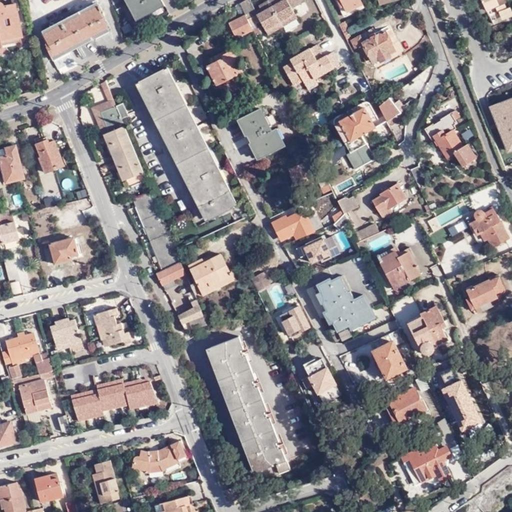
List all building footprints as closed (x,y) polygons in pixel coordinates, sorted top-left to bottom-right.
[(0,42),(0,39),(0,37),(20,34),(21,33),(14,1),(3,3),(2,1),(0,0),(0,43),(1,44),(0,42)] [(162,0),(125,0),(142,29),(170,14),(162,0)] [(247,0),(240,4),(246,17),(251,27),(261,23),(265,30),(280,22),(294,15),(292,9),(304,2),(302,0),(268,0),(258,6),(260,9),(256,11),(250,0),(247,0)] [(337,0),(340,5),(344,3),(347,11),(362,3),(360,0),(337,0)] [(484,0),(489,12),(508,1),(507,0),(484,0)] [(100,6),(98,2),(79,11),(50,25),(53,30),(45,34),(44,35),(49,44),(47,45),(48,47),(47,47),(52,57),(109,29),(104,21),(105,21),(104,18),(105,17),(103,14),(104,14),(100,6)] [(294,15),(280,22),(282,26),(296,18),(294,15)] [(234,40),(253,31),(253,30),(251,27),(246,17),(228,26),(234,40)] [(344,35),(347,33),(351,31),(345,20),(339,23),(344,35)] [(267,34),(282,26),(280,22),(265,30),(267,34)] [(253,30),(253,31),(256,36),(261,33),(258,28),(253,30)] [(110,32),(109,29),(52,57),(54,61),(70,52),(110,32)] [(387,55),(385,51),(392,47),(384,29),(370,35),(372,38),(363,42),(359,36),(351,40),(355,47),(357,46),(365,61),(369,59),(376,56),(378,60),(379,62),(388,57),(387,55)] [(20,34),(0,37),(0,39),(0,42),(21,38),(20,34)] [(313,78),(340,64),(334,52),(327,56),(326,54),(324,56),(317,45),(290,59),(292,63),(283,67),(293,87),(303,82),(312,77),(313,78)] [(232,51),(224,55),(223,52),(206,61),(217,84),(242,73),(232,51)] [(70,52),(54,61),(58,69),(74,60),(70,52)] [(167,73),(163,74),(175,98),(179,96),(167,73)] [(197,143),(186,121),(175,98),(163,74),(147,83),(213,218),(229,210),(219,189),(207,165),(197,143)] [(274,88),(280,84),(274,74),(268,77),(274,88)] [(312,77),(303,82),(308,91),(317,86),(313,78),(312,77)] [(110,103),(115,100),(109,88),(104,89),(110,103)] [(179,96),(175,98),(186,121),(190,119),(179,96)] [(380,106),(388,122),(390,126),(394,123),(392,118),(398,115),(401,113),(400,111),(396,103),(392,97),(380,106)] [(148,180),(123,119),(118,107),(115,100),(110,103),(94,110),(104,135),(109,133),(112,142),(116,151),(119,158),(124,170),(127,179),(131,188),(148,180)] [(511,100),(491,108),(508,154),(511,152),(511,100)] [(125,104),(118,107),(123,119),(129,116),(125,104)] [(260,107),(240,117),(259,158),(285,145),(276,127),(270,129),(260,107)] [(371,142),(392,131),(390,126),(388,122),(377,128),(367,109),(337,125),(352,152),(356,150),(364,165),(375,159),(363,135),(366,133),(371,142)] [(454,130),(454,132),(457,130),(455,126),(458,124),(457,122),(461,119),(456,110),(442,119),(442,120),(435,124),(434,124),(426,129),(431,137),(441,130),(445,136),(454,130)] [(186,121),(197,143),(201,141),(190,119),(186,121)] [(445,136),(441,130),(431,137),(431,138),(434,142),(437,140),(447,157),(456,153),(466,170),(478,163),(468,145),(464,147),(454,132),(454,130),(445,136)] [(43,135),(34,138),(41,156),(39,157),(45,172),(63,166),(54,141),(48,143),(46,137),(44,137),(43,135)] [(197,143),(207,165),(211,163),(201,141),(197,143)] [(112,142),(108,144),(112,153),(116,151),(112,142)] [(0,155),(0,164),(2,165),(6,183),(24,178),(17,145),(6,148),(8,155),(0,157),(0,155)] [(124,170),(119,158),(114,160),(119,171),(124,170)] [(207,165),(219,189),(223,186),(211,163),(207,165)] [(308,163),(290,168),(298,191),(316,185),(308,163)] [(421,166),(420,166),(412,170),(419,183),(427,179),(421,166)] [(123,181),(127,179),(124,170),(119,171),(123,181)] [(322,187),(330,183),(324,171),(316,175),(322,187)] [(382,192),(374,197),(385,217),(394,212),(391,207),(407,197),(398,181),(389,186),(389,185),(385,184),(382,186),(382,189),(382,190),(381,191),(382,192)] [(325,192),(333,189),(330,183),(322,187),(325,192)] [(233,208),(223,186),(219,189),(229,210),(233,208)] [(136,199),(165,270),(181,263),(152,193),(136,199)] [(347,194),(338,198),(344,210),(345,214),(348,211),(358,206),(352,195),(351,196),(347,194)] [(8,209),(0,212),(0,214),(2,222),(12,219),(8,209)] [(286,215),(273,222),(282,240),(295,234),(297,239),(314,231),(303,209),(287,217),(286,215)] [(337,216),(339,219),(345,214),(344,210),(337,216)] [(469,218),(468,220),(469,221),(479,243),(489,239),(494,247),(511,238),(498,211),(491,214),(492,216),(489,218),(485,210),(471,217),(470,217),(469,218)] [(345,214),(339,219),(335,224),(339,232),(353,220),(348,211),(345,214)] [(2,227),(0,219),(0,237),(1,237),(2,244),(19,239),(16,223),(2,227)] [(414,221),(407,225),(413,236),(420,232),(414,221)] [(358,231),(362,240),(379,232),(375,224),(358,231)] [(322,231),(314,235),(315,239),(322,236),(324,235),(322,231)] [(328,250),(322,236),(315,239),(306,243),(307,244),(298,249),(302,257),(308,254),(313,263),(321,259),(322,261),(331,257),(328,250)] [(47,263),(54,261),(70,256),(80,254),(78,246),(75,246),(73,238),(49,244),(50,248),(44,250),(47,263)] [(366,248),(360,251),(367,264),(374,260),(366,248)] [(390,254),(391,256),(383,261),(394,286),(410,278),(410,280),(422,274),(412,252),(401,258),(397,250),(390,254)] [(193,287),(194,291),(202,288),(210,284),(211,286),(232,276),(222,255),(206,264),(193,270),(200,283),(193,287)] [(192,270),(193,270),(206,264),(203,258),(189,264),(192,270)] [(183,262),(181,263),(165,270),(158,274),(164,285),(173,281),(187,275),(183,262)] [(263,271),(253,277),(260,289),(270,283),(263,271)] [(327,298),(325,299),(338,329),(348,324),(358,320),(360,325),(376,317),(366,294),(356,298),(344,274),(334,279),(333,276),(320,282),(327,298)] [(232,276),(211,286),(213,290),(234,280),(232,276)] [(410,278),(394,286),(395,288),(411,281),(410,280),(410,278)] [(473,310),(480,307),(499,299),(497,294),(506,290),(500,278),(491,282),(491,280),(481,285),(481,283),(468,289),(471,298),(468,299),(473,310)] [(287,280),(272,293),(281,304),(296,292),(287,280)] [(11,281),(12,293),(20,293),(20,281),(11,281)] [(175,286),(173,281),(164,285),(166,290),(175,286)] [(183,295),(194,291),(193,287),(191,283),(184,286),(185,289),(181,290),(183,295)] [(210,284),(202,288),(204,294),(213,290),(211,286),(210,284)] [(197,298),(204,294),(202,288),(194,291),(197,298)] [(499,299),(480,307),(483,312),(501,304),(499,299)] [(179,317),(186,331),(209,326),(198,301),(193,304),(195,309),(179,317)] [(283,313),(276,316),(286,339),(310,328),(299,303),(282,311),(283,313)] [(435,345),(437,344),(447,339),(442,328),(446,325),(437,306),(422,313),(423,316),(409,323),(423,352),(424,353),(426,353),(428,354),(430,353),(432,352),(434,351),(435,349),(435,347),(435,345)] [(100,322),(96,323),(101,340),(103,339),(105,347),(131,339),(129,332),(125,333),(122,322),(117,324),(115,315),(119,314),(117,308),(97,313),(100,322)] [(62,320),(68,342),(80,338),(75,320),(69,322),(68,318),(62,320)] [(56,345),(68,342),(62,320),(55,322),(56,326),(51,327),(56,345)] [(358,320),(348,324),(350,329),(360,325),(358,320)] [(338,332),(341,340),(351,336),(348,328),(338,332)] [(9,342),(11,348),(15,361),(15,362),(17,362),(28,358),(36,356),(42,354),(35,334),(26,336),(24,330),(16,332),(18,339),(9,342)] [(408,367),(391,332),(382,337),(385,344),(374,350),(378,358),(383,369),(387,377),(390,376),(392,379),(401,375),(399,371),(408,367)] [(68,342),(70,347),(82,344),(80,338),(68,342)] [(213,348),(261,472),(277,465),(282,475),(292,471),(241,338),(213,348)] [(58,351),(70,347),(68,342),(56,345),(58,351)] [(7,363),(15,361),(11,348),(3,351),(7,363)] [(257,473),(261,472),(213,348),(209,349),(257,473)] [(36,356),(41,374),(54,371),(48,352),(42,354),(36,356)] [(313,353),(301,359),(305,367),(317,361),(313,353)] [(322,391),(327,401),(340,395),(322,358),(317,361),(305,367),(309,375),(302,379),(306,389),(315,385),(319,393),(320,392),(322,391)] [(377,372),(383,369),(378,358),(372,361),(377,372)] [(454,366),(441,373),(448,386),(443,388),(463,430),(482,421),(481,419),(483,418),(485,415),(482,409),(477,412),(462,380),(461,380),(454,366)] [(13,369),(16,381),(24,378),(21,367),(13,369)] [(54,371),(41,374),(24,378),(16,381),(14,381),(16,387),(20,386),(28,412),(52,405),(45,380),(47,379),(56,377),(54,371)] [(422,391),(430,387),(425,377),(424,375),(416,378),(422,391)] [(50,387),(58,385),(56,377),(47,379),(50,387)] [(148,381),(146,377),(123,382),(125,387),(148,381)] [(122,378),(97,384),(98,388),(123,382),(122,378)] [(73,399),(78,417),(86,416),(95,414),(104,411),(103,407),(111,405),(119,403),(128,400),(129,405),(138,403),(147,401),(156,399),(152,380),(148,381),(125,387),(123,382),(98,388),(99,393),(73,399)] [(415,387),(383,404),(394,426),(428,409),(423,399),(421,399),(415,387)] [(98,388),(72,395),(73,399),(99,393),(98,388)] [(63,431),(71,429),(67,415),(59,418),(63,431)] [(0,421),(0,445),(17,441),(19,445),(31,442),(29,435),(17,437),(12,422),(3,424),(2,421),(0,421)] [(453,433),(445,437),(449,444),(451,448),(459,445),(453,433)] [(438,440),(442,447),(445,446),(449,444),(445,437),(438,440)] [(159,456),(153,456),(153,450),(149,451),(146,450),(143,449),(142,455),(139,455),(137,458),(136,467),(153,470),(154,463),(161,462),(164,467),(181,459),(180,457),(187,453),(182,442),(183,442),(182,439),(159,450),(159,456)] [(451,475),(448,469),(443,460),(450,457),(445,446),(442,447),(438,449),(434,440),(403,456),(408,467),(411,472),(417,484),(424,480),(438,473),(442,480),(451,475)] [(0,445),(0,450),(19,445),(17,441),(0,445)] [(100,474),(94,476),(97,486),(103,484),(108,503),(120,499),(119,493),(120,493),(116,480),(117,479),(113,461),(97,465),(100,474)] [(59,473),(37,479),(43,503),(67,496),(64,481),(61,482),(59,473)] [(25,511),(28,511),(24,493),(21,493),(20,489),(19,482),(0,485),(0,497),(2,509),(5,508),(5,511),(25,511)] [(102,504),(108,503),(103,484),(97,486),(102,504)] [(227,489),(232,500),(238,497),(239,497),(234,486),(227,489)] [(197,511),(197,510),(194,511),(192,502),(190,495),(163,501),(165,510),(161,511),(197,511)] [(68,511),(78,511),(76,500),(66,503),(68,511)]
